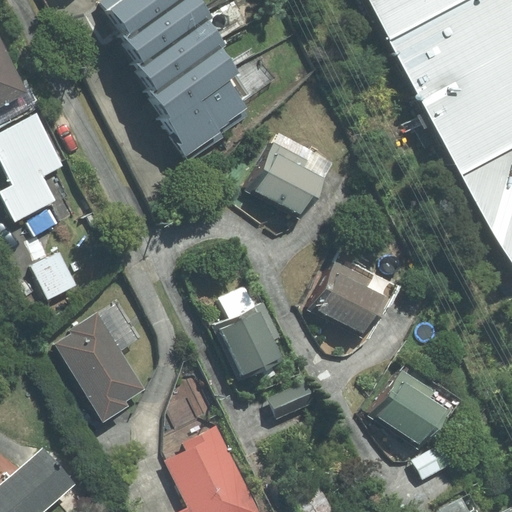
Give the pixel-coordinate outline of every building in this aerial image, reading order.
[(174,163),(236,119),(227,108),(210,85),(217,74),(202,54),(205,48),(186,24),(191,20),(175,0),(106,0),(88,12),(142,115),(174,163)] [(511,34),(494,0),(344,0),(490,287),(511,274),(511,34)] [(0,102),(18,94),(0,57),(0,102)] [(0,215),(5,225),(50,202),(37,178),(61,168),(32,111),(0,127),(0,182),(2,186),(0,187),(0,215)] [(243,193),(289,217),(318,164),(261,143),(243,193)] [(40,302),(75,288),(57,254),(26,266),(40,302)] [(323,260),(298,310),(349,340),(378,289),(323,260)] [(204,326),(229,383),(271,365),(264,347),(275,340),(248,280),(208,298),(218,320),(204,326)] [(118,402),(138,392),(114,352),(140,337),(117,299),(38,342),(88,428),(123,407),(118,402)] [(362,416),(408,449),(432,414),(441,419),(452,401),(395,359),(362,416)] [(255,511),(213,426),(175,444),(178,453),(158,463),(182,510),(178,511),(255,511)] [(444,466),(435,446),(404,460),(414,481),(444,466)] [(0,476),(0,511),(38,511),(66,489),(32,450),(0,476)] [(276,492),(286,511),(365,511),(362,505),(347,511),(328,511),(307,471),(276,492)] [(466,511),(458,495),(433,507),(435,511),(466,511)]
